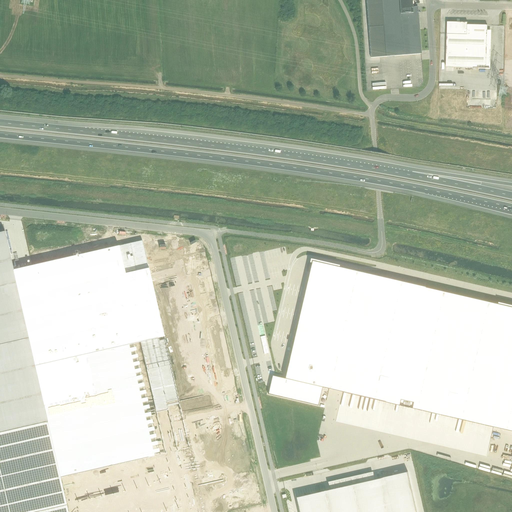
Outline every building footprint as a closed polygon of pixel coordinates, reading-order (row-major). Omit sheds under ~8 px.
[(366,0),(371,57),(386,56),(421,53),(418,12),(418,7),(412,7),(411,0),(366,0)] [(457,22),(447,22),(446,67),(487,68),(487,67),(488,25),(468,25),(468,22),(460,22),(460,20),(457,20),(457,22)] [(5,231),(0,232),(0,349),(30,343),(14,270),(14,269),(5,231)] [(14,270),(30,343),(35,365),(164,336),(149,269),(148,263),(142,240),(130,243),(124,244),(14,269),(14,270)] [(270,386),(268,394),(318,405),(322,387),(511,430),(511,307),(312,261),(285,378),(272,375),(270,383),(269,383),(268,386),(270,386)] [(164,336),(35,365),(48,421),(60,477),(190,447),(186,431),(185,426),(164,336)] [(30,343),(0,349),(0,432),(48,421),(35,365),(30,343)] [(0,511),(35,511),(67,505),(60,477),(48,421),(0,432),(0,511)] [(204,511),(190,447),(60,477),(67,505),(68,511),(204,511)] [(329,489),(296,497),(299,511),(417,511),(408,472),(374,479),(355,484),(354,479),(347,480),(348,485),(329,489)]
